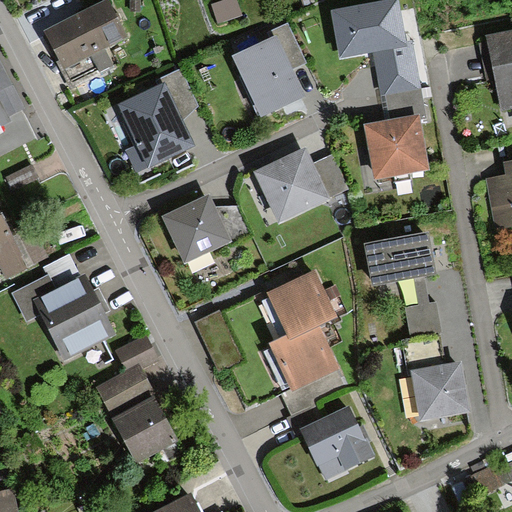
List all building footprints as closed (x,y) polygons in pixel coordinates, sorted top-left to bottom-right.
[(128,38),(109,0),(106,0),(43,31),(70,86),(114,65),(106,49),(128,38)] [(243,14),(237,0),(221,0),(213,3),(220,23),(243,14)] [(369,50),(400,45),(393,2),(327,12),(334,55),(369,50)] [(287,32),(272,38),(284,67),(300,60),(287,32)] [(511,32),(483,38),(497,110),(511,107),(511,32)] [(272,38),(229,57),(255,115),(298,96),(284,67),(272,38)] [(400,45),(369,50),(377,97),(383,96),(415,91),(408,43),(400,45)] [(0,122),(23,111),(26,109),(0,56),(0,122)] [(178,73),(159,82),(173,112),(192,103),(178,73)] [(159,82),(113,104),(134,147),(123,152),(133,172),(189,146),(173,112),(159,82)] [(419,115),(415,91),(383,96),(387,120),(413,116),(419,115)] [(23,111),(0,122),(0,157),(37,139),(23,111)] [(387,120),(362,124),(370,176),(421,168),(413,116),(387,120)] [(306,148),(256,172),(279,221),(329,198),(314,165),(306,148)] [(331,156),(314,165),(329,198),(346,189),(331,156)] [(505,178),(483,181),(490,229),(511,226),(511,160),(502,162),(505,178)] [(33,180),(27,168),(4,179),(10,191),(33,180)] [(210,193),(161,215),(183,264),(232,241),(231,238),(216,206),(210,193)] [(0,270),(4,280),(51,256),(34,223),(13,233),(0,206),(0,270)] [(247,230),(238,207),(216,206),(231,238),(247,230)] [(422,234),(362,243),(368,283),(410,276),(420,274),(428,273),(422,234)] [(22,319),(38,311),(59,356),(111,332),(82,273),(72,278),(62,257),(39,268),(44,277),(10,293),(22,319)] [(316,269),(267,293),(286,334),(289,341),(320,326),(339,317),(316,269)] [(420,274),(410,276),(414,303),(400,306),(405,336),(436,332),(431,299),(424,300),(420,274)] [(239,359),(216,311),(192,323),(215,370),(239,359)] [(289,341),(286,334),(269,342),(292,391),(340,367),(320,326),(289,341)] [(404,369),(408,369),(440,364),(436,333),(400,338),(404,369)] [(141,335),(111,351),(122,372),(135,366),(152,357),(141,335)] [(440,364),(408,369),(415,419),(463,412),(457,362),(440,364)] [(135,366),(122,372),(94,387),(107,412),(148,391),(135,366)] [(170,440),(148,398),(109,419),(131,460),(170,440)] [(351,406),(301,429),(323,479),(374,456),(351,406)] [(498,488),(490,467),(465,476),(468,485),(478,482),(482,493),(498,488)] [(0,511),(13,511),(10,490),(0,491),(0,511)] [(193,511),(185,495),(152,511),(193,511)]
